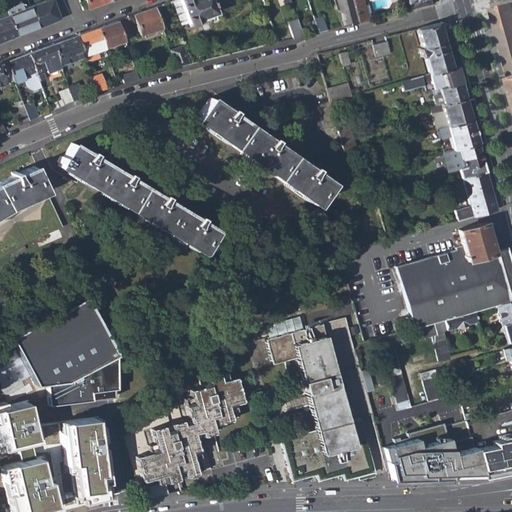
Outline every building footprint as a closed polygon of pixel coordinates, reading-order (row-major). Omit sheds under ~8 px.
[(6,14),(15,35),(39,26),(59,18),(51,0),(41,0),(22,7),(21,4),(18,5),(17,3),(4,8),(4,9),(6,14)] [(179,0),(171,0),(181,24),(188,22),(179,0)] [(179,0),(188,22),(199,18),(200,21),(208,18),(206,15),(216,12),(211,0),(179,0)] [(331,0),(340,26),(357,22),(351,0),(331,0)] [(351,0),(357,22),(367,19),(361,0),(351,0)] [(406,0),(407,2),(408,2),(410,9),(431,3),(430,0),(406,0)] [(511,3),(491,9),(511,86),(511,3)] [(163,16),(159,4),(153,6),(157,18),(163,16)] [(132,14),(139,34),(160,27),(157,18),(153,6),(132,14)] [(0,41),(15,35),(6,14),(1,16),(0,16),(0,41)] [(117,20),(123,38),(131,35),(125,21),(128,20),(127,16),(117,20)] [(166,25),(163,16),(157,18),(160,27),(166,25)] [(313,18),(318,32),(326,30),(320,16),(313,18)] [(287,21),(294,38),(303,35),(296,18),(287,21)] [(96,27),(104,47),(124,39),(123,38),(117,20),(96,27)] [(423,55),(428,73),(450,66),(437,22),(416,28),(421,47),(418,47),(420,56),(423,55)] [(76,34),(83,54),(96,49),(104,47),(96,27),(76,34)] [(56,56),(59,65),(84,56),(83,54),(76,34),(52,43),(56,56)] [(371,44),(375,56),(388,52),(385,40),(371,44)] [(35,71),(39,81),(44,79),(42,72),(46,71),(44,64),(47,63),(46,60),(56,56),(52,43),(28,52),(35,71)] [(168,50),(174,68),(189,64),(182,45),(168,50)] [(96,49),(83,54),(84,56),(85,61),(99,56),(96,49)] [(338,53),(341,66),(349,64),(345,51),(338,53)] [(5,61),(12,79),(12,80),(21,77),(31,73),(35,71),(28,52),(5,61)] [(5,61),(0,63),(7,80),(12,79),(5,61)] [(420,75),(421,81),(429,79),(432,88),(436,87),(459,81),(455,65),(450,66),(428,73),(420,75)] [(404,71),(406,79),(420,75),(418,67),(404,71)] [(121,74),(123,83),(138,78),(135,70),(121,74)] [(21,77),(25,86),(33,90),(41,86),(39,81),(35,71),(31,73),(21,77)] [(106,88),(101,74),(91,78),(96,92),(106,88)] [(399,81),(402,89),(422,83),(421,81),(420,75),(406,79),(399,81)] [(430,94),(433,105),(463,96),(459,81),(436,87),(437,92),(430,94)] [(325,88),(328,101),(349,95),(345,83),(325,88)] [(58,93),(61,100),(63,105),(72,101),(68,89),(58,93)] [(445,125),(469,118),(463,96),(433,105),(429,106),(430,112),(441,110),(445,125)] [(209,97),(194,119),(312,203),(327,182),(310,170),(309,170),(311,167),(308,165),(306,168),(305,167),(305,166),(270,141),(270,142),(269,141),(271,138),(268,136),(266,139),(265,138),(266,137),(230,112),(229,113),(228,112),(230,109),(228,107),(225,110),(224,109),(225,108),(209,97)] [(13,102),(21,123),(27,120),(23,107),(20,99),(13,102)] [(50,110),(63,105),(61,100),(48,106),(50,110)] [(37,116),(32,103),(23,107),(27,120),(37,116)] [(435,128),(445,125),(441,110),(430,112),(435,128)] [(442,152),(476,142),(469,118),(445,125),(451,144),(438,147),(439,152),(442,152)] [(336,123),(340,132),(350,128),(347,119),(336,123)] [(59,162),(57,164),(196,249),(210,228),(195,219),(195,220),(194,219),(196,216),(192,213),(190,216),(189,216),(189,215),(159,197),(158,197),(160,194),(157,192),(155,195),(154,194),(125,175),(125,176),(124,175),(125,172),(122,170),(120,173),(119,173),(120,172),(90,154),(90,155),(89,154),(91,151),(88,149),(86,152),(85,152),(85,151),(71,142),(63,157),(60,155),(56,160),(59,162)] [(460,178),(484,171),(476,142),(442,152),(447,171),(457,169),(460,178)] [(0,215),(23,204),(45,193),(32,166),(17,172),(17,173),(16,174),(14,171),(11,172),(12,175),(11,176),(10,175),(0,179),(0,215)] [(484,171),(460,178),(470,216),(494,209),(484,171)] [(47,193),(45,193),(23,204),(0,215),(0,255),(4,252),(18,245),(35,236),(61,226),(51,204),(47,193)] [(493,304),(511,298),(511,292),(506,290),(511,285),(502,256),(493,253),(492,250),(494,250),(486,221),(455,230),(460,249),(395,267),(412,327),(438,319),(471,310),(493,304)] [(357,252),(343,256),(344,264),(359,260),(357,252)] [(48,404),(112,397),(113,387),(116,386),(115,350),(83,291),(6,333),(13,347),(28,375),(33,384),(44,382),(48,404)] [(498,323),(511,318),(511,298),(493,304),(498,323)] [(471,310),(438,319),(441,329),(474,320),(471,310)] [(291,435),(278,439),(290,482),(314,475),(316,481),(340,475),(341,480),(374,472),(358,417),(364,415),(371,413),(365,391),(359,370),(353,349),(343,315),(263,338),(271,363),(284,360),(291,383),(300,381),(307,404),(284,410),(291,435)] [(504,342),(511,339),(511,318),(498,323),(504,342)] [(437,360),(449,357),(441,329),(438,319),(412,327),(376,337),(396,409),(409,405),(393,346),(430,335),(437,360)] [(504,359),(510,357),(511,356),(511,344),(501,348),(504,359)] [(28,375),(13,347),(0,354),(0,385),(2,389),(28,375)] [(118,414),(143,500),(181,489),(177,476),(197,470),(193,456),(200,453),(195,434),(213,429),(212,424),(220,422),(219,420),(230,417),(227,408),(235,405),(231,392),(239,389),(235,373),(227,375),(225,368),(205,375),(207,380),(199,382),(200,383),(188,387),(189,394),(182,396),(188,415),(181,417),(176,398),(118,414)] [(366,368),(359,370),(365,391),(372,389),(366,368)] [(427,400),(441,396),(433,368),(419,372),(427,400)] [(26,400),(0,405),(0,448),(36,440),(26,400)] [(95,417),(60,422),(67,470),(72,470),(76,501),(105,497),(95,417)] [(386,445),(380,446),(387,472),(393,471),(400,469),(403,478),(480,476),(473,453),(472,453),(471,447),(463,419),(441,426),(440,422),(404,432),(404,434),(390,438),(392,443),(386,445)] [(473,453),(480,476),(511,469),(511,431),(495,435),(496,442),(471,447),(472,453),(473,453)] [(40,455),(0,464),(0,477),(8,511),(38,511),(54,508),(40,455)]
